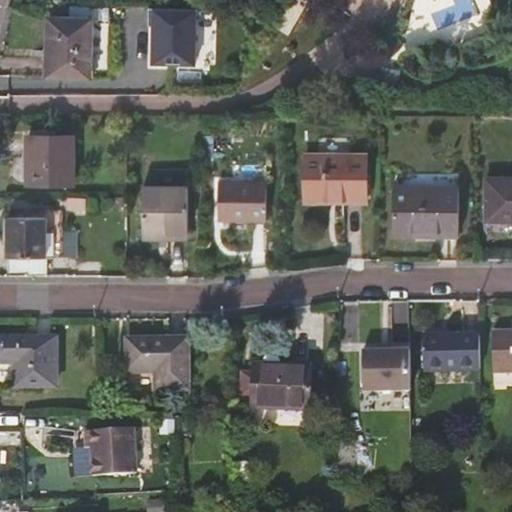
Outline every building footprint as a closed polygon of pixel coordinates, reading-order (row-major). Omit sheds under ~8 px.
[(198,7),(145,6),(145,24),(153,24),(153,61),(196,62),(198,7)] [(48,18),(47,49),(56,49),(56,75),(91,76),(93,19),(48,18)] [(56,49),(47,49),(47,75),(56,75),(56,49)] [(401,70),(381,66),(378,84),(398,88),(401,70)] [(74,185),(74,134),(27,135),(27,185),(74,185)] [(304,155),(304,196),(340,196),(340,201),(367,201),(367,154),(304,155)] [(511,177),(485,177),(484,221),(511,221),(511,177)] [(267,220),(267,181),(219,181),(218,220),(267,220)] [(458,236),(459,185),(393,185),(393,237),(458,236)] [(142,238),(159,238),(159,234),(188,234),(189,187),(142,186),(142,238)] [(62,257),(62,211),(47,211),(46,217),(8,217),(7,257),(62,257)] [(493,373),(511,372),(511,330),(492,331),(493,373)] [(479,368),(479,334),(423,336),(424,370),(479,368)] [(58,387),(57,336),(0,336),(0,363),(14,364),(15,386),(58,387)] [(191,391),(190,337),(126,338),(126,373),(155,373),(155,391),(191,391)] [(410,393),(409,351),(360,352),(361,394),(410,393)] [(312,364),(253,363),(251,408),(310,410),(312,364)] [(136,427),(86,431),(87,447),(91,446),(93,476),(138,473),(136,427)] [(246,511),(246,501),(229,502),(229,511),(246,511)]
